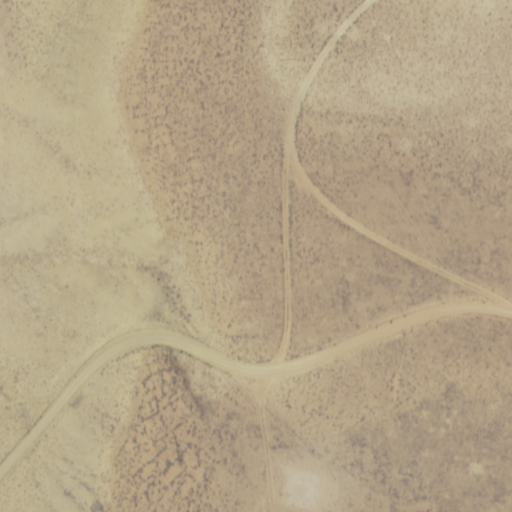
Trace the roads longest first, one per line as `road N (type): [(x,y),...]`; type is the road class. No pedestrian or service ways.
road 1 (tertiary): [(0,479),(72,392),(266,372)]
road 2 (tertiary): [(511,308),(343,219),(296,164),(290,135)]
road 3 (residential): [(511,319),(266,372)]
road 4 (residential): [(266,372),(285,349),(290,135)]
road 5 (residential): [(290,135),(306,80),(374,0)]
